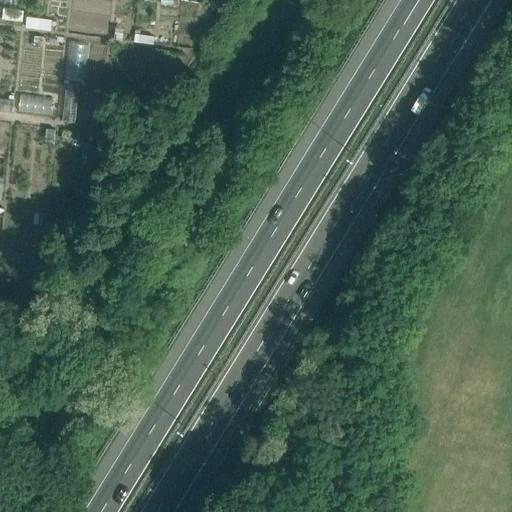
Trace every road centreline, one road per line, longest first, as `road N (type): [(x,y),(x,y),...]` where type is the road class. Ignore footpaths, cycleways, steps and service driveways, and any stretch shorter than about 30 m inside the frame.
road 1 (motorway): [(158,511),(475,0)]
road 2 (motorway): [(417,0),(101,511)]
road 3 (track): [(360,511),(417,433),(445,322),(511,173)]
